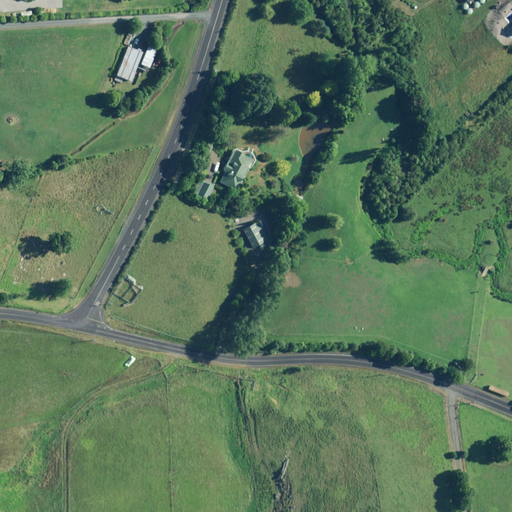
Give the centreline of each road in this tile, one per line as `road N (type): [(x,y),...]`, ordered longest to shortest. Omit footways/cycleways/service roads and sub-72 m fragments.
road 1 (unclassified): [(511,409),(369,361),(233,360),(83,327)]
road 2 (tertiary): [(222,0),(174,142),(83,327)]
road 3 (unknown): [(215,19),(0,27)]
